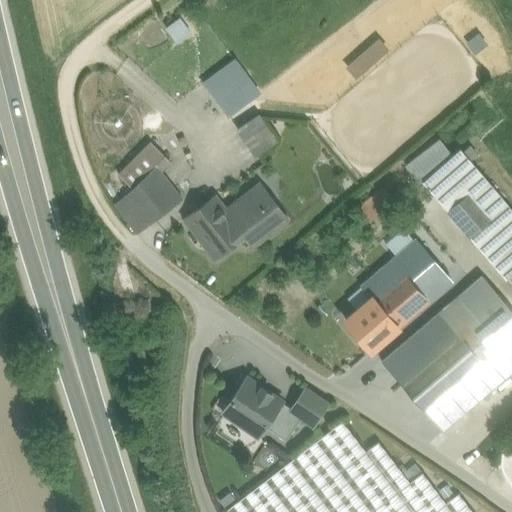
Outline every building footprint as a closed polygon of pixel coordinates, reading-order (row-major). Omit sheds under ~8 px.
[(376,36),(340,62),(350,75),(385,48),(376,36)] [(235,61),(204,83),(228,115),(259,93),(235,61)] [(276,141),(258,115),(251,120),(269,145),(276,141)] [(269,145),(251,120),(239,129),(257,154),(269,145)] [(440,141),(407,166),(420,183),(423,181),(453,159),(440,141)] [(155,146),(126,174),(136,185),(137,186),(150,173),(156,167),(161,171),(170,162),(155,146)] [(453,159),(423,181),(449,212),(485,181),(462,152),(453,159)] [(150,173),(175,204),(182,198),(161,171),(156,167),(150,173)] [(150,173),(137,186),(136,185),(128,192),(129,194),(120,202),(142,230),(175,204),(150,173)] [(485,181),(449,212),(472,239),(508,208),(485,181)] [(384,188),(359,208),(370,222),(395,203),(384,188)] [(215,196),(184,219),(215,259),(245,236),(246,236),(226,210),(215,196)] [(261,206),(255,198),(243,196),(226,210),(246,236),(245,236),(254,247),(289,220),(272,198),(261,206)] [(511,212),(508,208),(472,239),(506,279),(511,274),(511,212)] [(450,282),(415,242),(408,247),(418,260),(404,272),(429,300),(450,282)] [(408,247),(394,260),(404,272),(418,260),(408,247)] [(394,260),(362,287),(372,299),(373,299),(404,272),(394,260)] [(404,272),(373,299),(397,327),(429,300),(404,272)] [(511,361),(475,318),(457,297),(383,362),(442,430),(511,369),(511,361)] [(373,299),(372,299),(347,321),(371,349),(397,327),(373,299)] [(247,377),(230,402),(238,407),(231,418),(246,429),(249,425),(261,433),(265,427),(286,440),(301,419),(290,411),(291,409),(282,403),(283,402),(247,377)] [(291,409),(290,411),(301,419),(313,426),(328,404),(305,389),(291,409)] [(472,511),(461,496),(447,506),(423,475),(414,482),(386,446),(375,454),(350,422),(232,511),(472,511)] [(511,441),(510,442),(504,452),(502,464),(504,475),(511,485),(511,441)]
